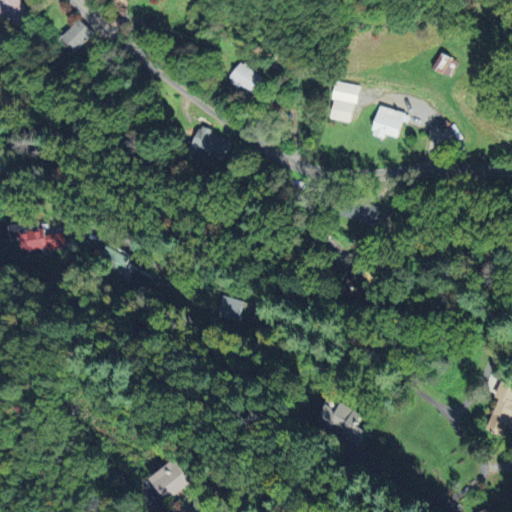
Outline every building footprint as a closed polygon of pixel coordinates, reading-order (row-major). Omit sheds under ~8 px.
[(10,15),(16,23),(30,13),(20,0),(0,0),(0,2),(2,5),(0,6),(0,13),(4,20),(10,15)] [(63,38),(78,51),(94,32),(79,19),(63,38)] [(457,60),(438,52),(431,68),(450,76),(457,60)] [(229,81),(239,88),(241,85),(254,93),(264,77),(240,62),(229,81)] [(354,103),(359,104),(361,85),(336,82),(331,119),(351,122),(354,103)] [(407,113),(380,106),(372,134),(385,138),(386,135),(400,138),(407,113)] [(195,147),(227,156),(232,140),(212,134),(213,129),(201,126),(195,147)] [(375,225),(381,208),(349,198),(343,215),(375,225)] [(63,232),(44,235),(42,220),(12,225),(15,239),(22,238),(24,251),(48,248),(48,250),(66,247),(63,232)] [(121,274),(130,257),(107,245),(98,262),(121,274)] [(361,291),(368,279),(353,270),(346,282),(361,291)] [(219,317),(240,321),(244,300),(223,296),(219,317)] [(487,430),(502,436),(509,418),(511,419),(511,384),(502,380),(495,397),(499,398),(487,430)] [(365,415),(338,400),(333,407),(326,404),(316,422),(357,444),(365,430),(358,426),(365,415)] [(150,479),(167,500),(193,480),(177,458),(150,479)]
